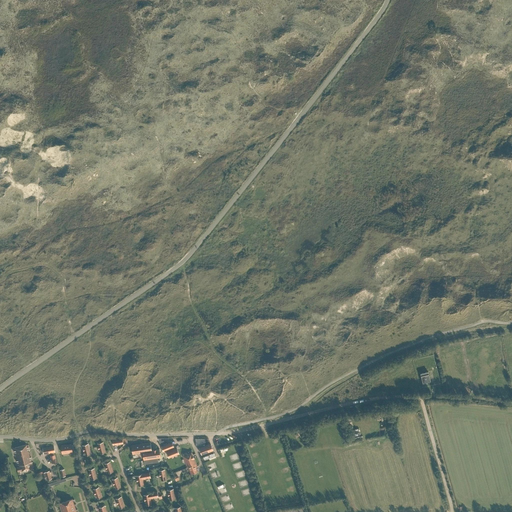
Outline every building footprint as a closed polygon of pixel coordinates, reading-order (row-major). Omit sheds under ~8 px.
[(420,373),(423,382),(430,380),(428,371),(420,373)] [(158,439),(163,451),(166,450),(174,447),(172,442),(167,444),(166,442),(164,442),(164,440),(162,441),(161,438),(158,439)] [(103,442),(100,443),(99,441),(97,442),(97,443),(99,450),(100,450),(101,453),(106,452),(103,442)] [(159,448),(151,449),(150,442),(131,445),(132,454),(143,452),(144,464),(158,462),(157,458),(161,457),(159,448)] [(27,444),(14,448),(15,451),(14,451),(14,453),(16,452),(18,460),(16,461),(17,463),(18,462),(19,467),(17,467),(18,471),(22,470),(22,471),(31,468),(34,467),(32,462),(31,462),(30,459),(32,459),(31,457),(30,457),(28,449),(29,449),(29,447),(27,447),(27,444)] [(71,444),(61,445),(62,453),(72,452),(74,451),(73,445),(71,445),(71,444)] [(91,454),(88,444),(82,445),(84,452),(85,452),(86,455),(91,454)] [(211,444),(205,446),(205,445),(199,448),(201,454),(213,450),(211,444)] [(176,446),(174,447),(166,450),(167,452),(169,457),(179,453),(177,448),(176,446)] [(191,474),(198,471),(196,467),(197,466),(192,452),(187,454),(187,453),(183,454),(184,455),(183,456),(187,467),(188,467),(191,474)] [(105,463),(104,463),(107,470),(108,470),(108,473),(113,471),(110,461),(107,462),(107,461),(104,462),(105,463)] [(94,468),(88,469),(90,476),(91,476),(92,479),(97,478),(94,468)] [(52,478),(49,470),(43,472),(45,477),(46,477),(47,480),(52,478)] [(142,475),(136,476),(137,483),(138,483),(139,486),(144,485),(143,479),(145,479),(145,478),(150,477),(149,472),(141,474),(142,475)] [(121,487),(117,477),(114,478),(114,477),(112,478),(112,479),(114,486),(115,486),(116,489),(121,487)] [(102,497),(99,487),(96,488),(95,487),(93,487),(93,489),(95,496),(96,495),(97,498),(102,497)] [(157,492),(149,493),(149,494),(144,495),(145,502),(146,502),(146,505),(151,504),(150,499),(153,498),(152,497),(158,496),(157,492)] [(116,498),(115,498),(118,505),(119,505),(120,508),(125,506),(121,496),(118,497),(118,496),(115,497),(116,498)] [(76,511),(72,499),(59,503),(61,511),(76,511)]
